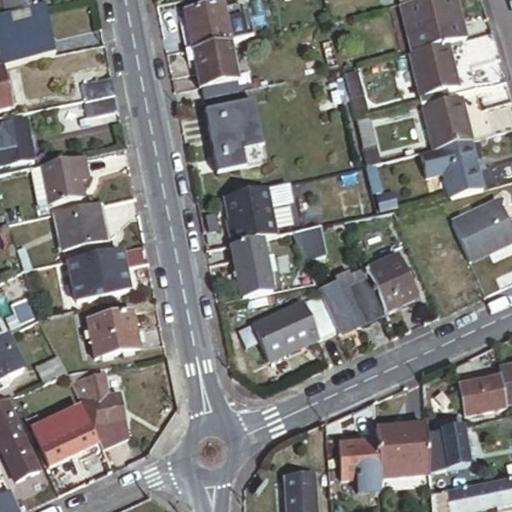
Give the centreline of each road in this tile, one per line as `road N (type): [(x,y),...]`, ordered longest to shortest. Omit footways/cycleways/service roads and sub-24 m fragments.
road 1 (tertiary): [(121,0),(211,428)]
road 2 (residential): [(511,315),(231,439)]
road 3 (residential): [(76,511),(190,463)]
